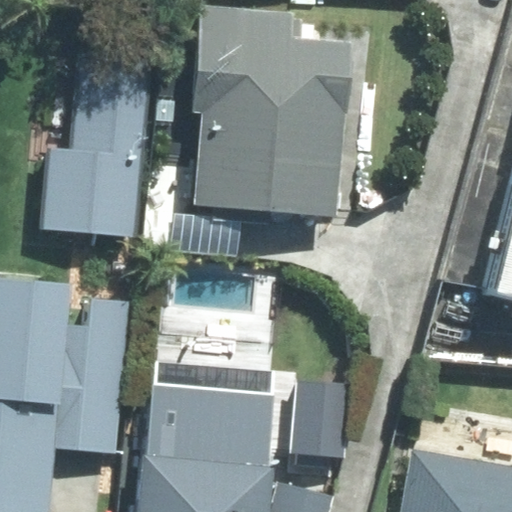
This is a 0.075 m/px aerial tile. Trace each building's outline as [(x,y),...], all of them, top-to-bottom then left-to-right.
[(177,200),(320,217),(341,37),(198,20),(177,200)] [(48,74),(37,226),(133,232),(143,80),(48,74)] [(511,86),(456,304),(511,317),(511,86)] [(0,511),(37,511),(44,449),(100,453),(110,297),(0,290),(0,511)] [(257,511),(269,379),(138,368),(124,511),(257,511)] [(330,413),(273,410),(269,480),(326,484),(330,413)] [(511,511),(511,459),(436,422),(391,511),(511,511)]
